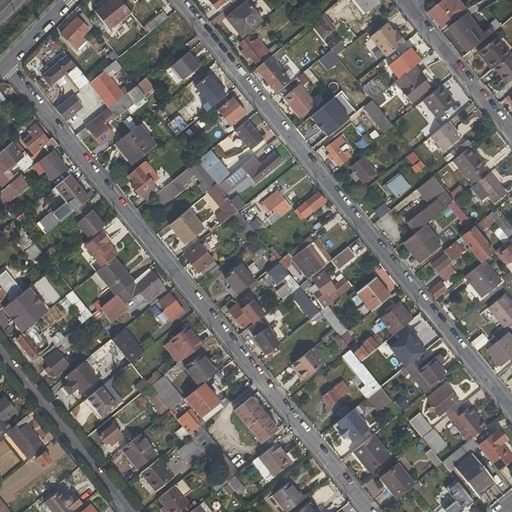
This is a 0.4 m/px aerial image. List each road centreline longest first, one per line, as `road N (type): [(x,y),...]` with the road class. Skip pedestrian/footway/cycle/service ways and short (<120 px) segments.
road 1 (residential): [(6,66),(369,511)]
road 2 (residential): [(511,412),(183,0)]
road 3 (residential): [(0,351),(130,511)]
road 4 (residential): [(405,3),(511,134)]
